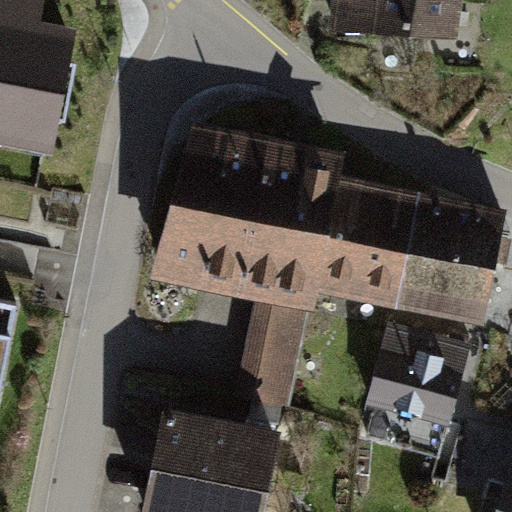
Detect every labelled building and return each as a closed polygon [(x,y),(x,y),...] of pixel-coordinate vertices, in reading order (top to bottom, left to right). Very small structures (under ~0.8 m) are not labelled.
[(0,0),(0,148),(47,158),(71,36),(32,29),(37,0),(0,0)] [(333,0),(331,37),(455,47),(458,0),(333,0)] [(190,148),(166,290),(245,303),(227,410),(288,420),(306,311),(327,189),(330,172),(190,148)] [(412,206),(327,189),(306,311),(388,323),(412,206)] [(496,223),(412,206),(388,323),(473,340),(496,223)] [(473,369),(389,349),(367,442),(450,462),(473,369)] [(256,511),(270,448),(160,424),(140,511),(256,511)] [(511,511),(511,455),(498,452),(482,511),(511,511)]
